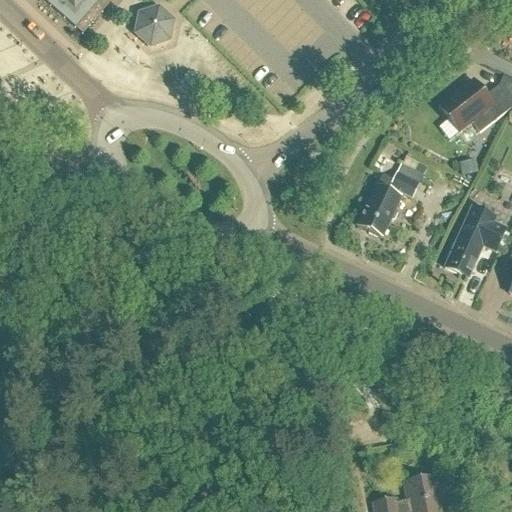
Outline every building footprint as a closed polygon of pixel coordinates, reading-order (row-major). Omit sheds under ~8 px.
[(59,0),(73,12),(82,0),(59,0)] [(139,18),(135,37),(149,49),(167,43),(171,25),(157,12),(139,18)] [(472,84),(437,111),(457,137),(479,119),(487,130),(511,111),(511,108),(497,90),(484,100),(472,84)] [(478,177),(476,165),(460,168),(462,180),(478,177)] [(393,184),(382,179),(376,191),(375,190),(357,229),(379,240),(388,221),(392,223),(393,223),(396,216),(396,214),(392,213),(398,201),(395,200),(398,194),(411,200),(422,178),(400,168),(393,184)] [(467,282),(481,250),(494,256),(504,233),(492,227),(494,222),(471,211),(443,272),(467,282)] [(401,487),(405,505),(396,506),(396,503),(370,508),(371,511),(440,511),(435,481),(401,487)] [(350,511),(350,492),(332,493),(332,511),(350,511)]
